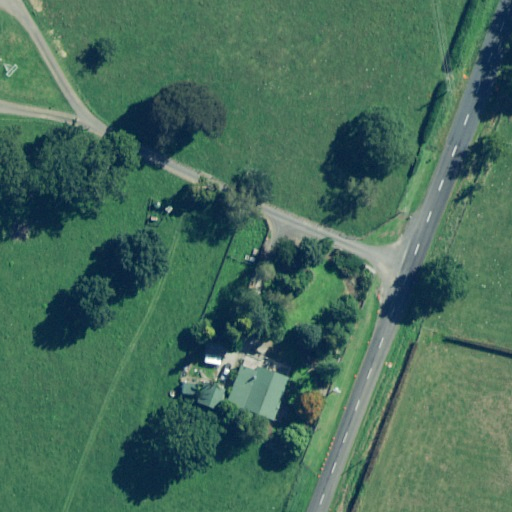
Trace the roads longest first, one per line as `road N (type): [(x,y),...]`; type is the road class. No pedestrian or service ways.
road 1 (unclassified): [(511,12),(318,511)]
road 2 (track): [(411,273),(241,208),(182,166),(96,125),(9,0)]
